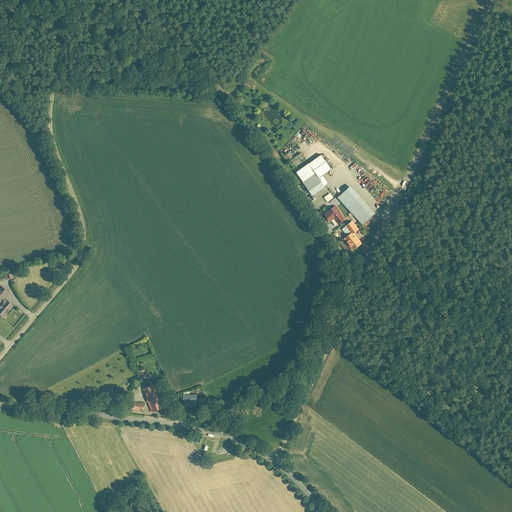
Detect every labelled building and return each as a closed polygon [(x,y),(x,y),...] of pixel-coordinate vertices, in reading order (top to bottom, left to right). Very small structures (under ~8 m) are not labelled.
[(310,148),(313,153),(325,145),(317,133),(311,137),(316,144),(310,148)] [(290,160),(293,166),(305,158),(301,152),(290,160)] [(296,172),(313,195),(326,186),(318,176),(330,167),(321,154),(296,172)] [(334,208),(327,213),(336,226),(343,220),(334,208)] [(345,227),(350,234),(344,239),(353,251),(361,244),(353,234),(358,230),(351,222),(345,227)] [(0,301),(0,302),(3,303),(0,306),(0,316),(4,319),(13,306),(3,298),(7,292),(0,287),(0,301)] [(139,371),(141,378),(148,376),(146,369),(139,371)] [(132,383),(135,389),(141,386),(139,381),(132,383)] [(155,385),(144,389),(152,411),(163,407),(155,385)] [(131,402),(130,411),(143,412),(144,403),(131,402)] [(164,406),(164,416),(172,416),(173,406),(164,406)]
